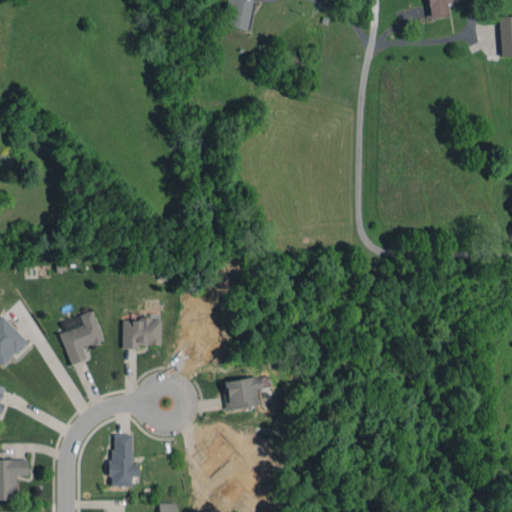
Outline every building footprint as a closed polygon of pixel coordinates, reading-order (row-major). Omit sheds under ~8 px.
[(228,0),(224,26),(246,30),(250,0),(228,0)] [(426,0),(430,17),(448,14),(446,3),(460,0),(426,0)] [(499,55),(511,54),(511,15),(498,16),(499,55)] [(58,333),(70,364),(86,357),(82,347),(102,339),(90,309),(78,314),(81,324),(58,333)] [(26,341),(1,314),(0,315),(0,364),(1,365),(26,341)] [(159,318),(120,319),(121,346),(159,345),(159,318)] [(257,375),(220,381),(224,409),(255,405),(253,389),(259,388),(257,375)] [(130,433),(109,434),(109,486),(130,485),(129,476),(137,476),(137,463),(130,463),(130,433)] [(0,498),(15,498),(14,475),(27,475),(26,457),(0,458),(0,498)] [(174,511),(175,503),(157,502),(157,511),(174,511)]
